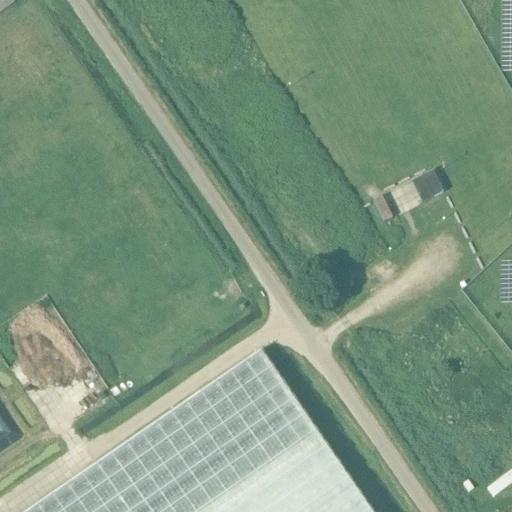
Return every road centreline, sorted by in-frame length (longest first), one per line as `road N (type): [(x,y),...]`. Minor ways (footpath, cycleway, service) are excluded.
road 1 (unclassified): [(426,511),(72,0)]
road 2 (track): [(310,346),(426,277),(511,390)]
